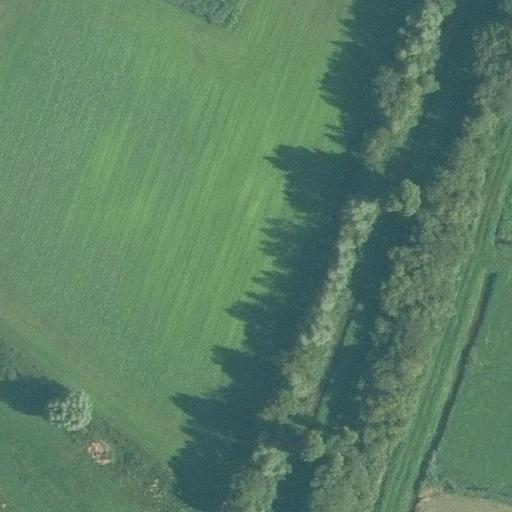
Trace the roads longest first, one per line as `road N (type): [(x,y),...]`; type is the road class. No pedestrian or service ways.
road 1 (track): [(305,511),(491,0)]
road 2 (track): [(382,511),(511,148)]
